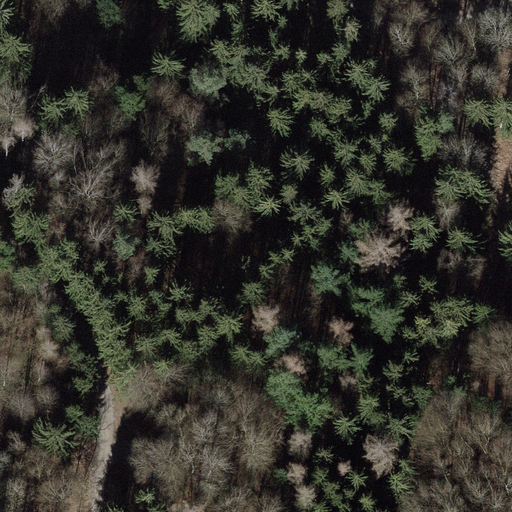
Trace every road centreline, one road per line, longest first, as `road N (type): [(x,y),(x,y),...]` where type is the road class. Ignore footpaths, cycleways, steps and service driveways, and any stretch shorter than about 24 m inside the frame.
road 1 (track): [(0,229),(96,354),(112,412),(100,511)]
road 2 (track): [(511,214),(417,511)]
road 3 (track): [(396,0),(422,18),(511,6)]
